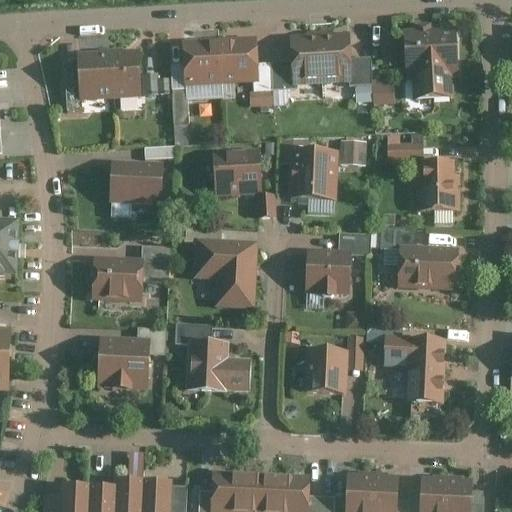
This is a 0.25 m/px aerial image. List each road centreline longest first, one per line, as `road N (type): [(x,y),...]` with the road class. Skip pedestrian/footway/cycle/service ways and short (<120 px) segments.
road 1 (residential): [(38,436),(487,459),(492,4)]
road 2 (residential): [(492,4),(22,27)]
road 3 (residential): [(22,27),(54,264),(38,436)]
